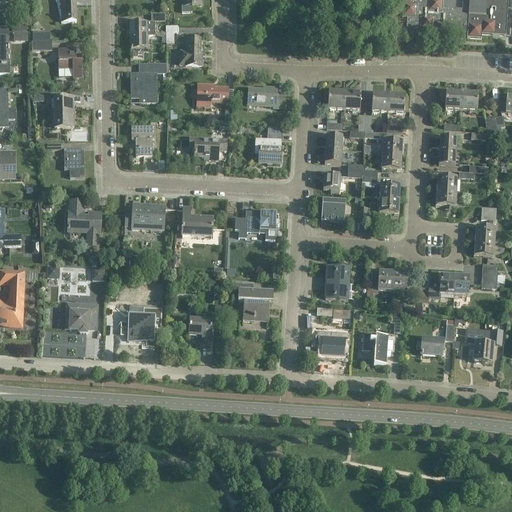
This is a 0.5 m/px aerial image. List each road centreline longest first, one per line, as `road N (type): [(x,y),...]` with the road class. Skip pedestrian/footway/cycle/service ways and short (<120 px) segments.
road 1 (tertiary): [(511,431),(0,393)]
road 2 (residential): [(298,192),(111,178),(103,0)]
road 3 (residential): [(288,377),(0,364)]
road 4 (residential): [(511,395),(288,377)]
road 5 (residential): [(420,70),(413,227)]
road 6 (residential): [(220,0),(224,65),(305,72)]
road 7 (residential): [(288,377),(296,240)]
road 8 (residential): [(405,248),(421,262),(453,261),(453,232),(413,227)]
road 9 (residential): [(298,192),(305,72)]
